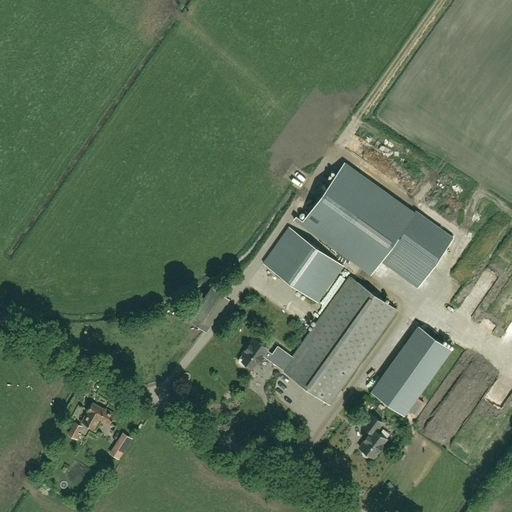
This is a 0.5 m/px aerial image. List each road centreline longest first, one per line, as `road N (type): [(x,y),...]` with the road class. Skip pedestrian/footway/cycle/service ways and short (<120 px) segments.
road 1 (track): [(445,0),(197,356),(168,383),(138,395)]
road 2 (unclassified): [(364,511),(0,320)]
